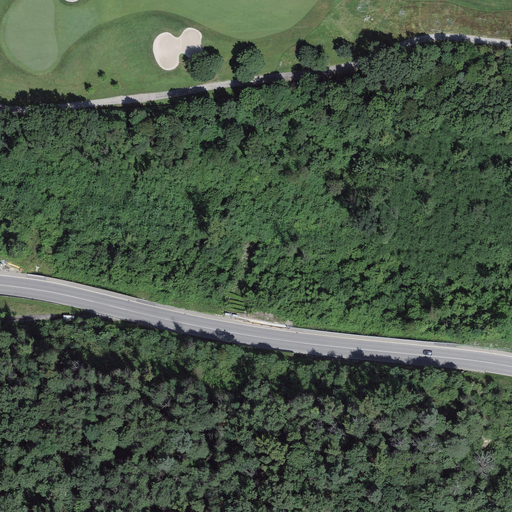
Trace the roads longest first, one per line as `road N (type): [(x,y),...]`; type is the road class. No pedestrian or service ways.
road 1 (track): [(0,107),(185,93),(366,61),(439,37),(511,42)]
road 2 (tertiary): [(511,366),(306,343),(0,284)]
road 3 (track): [(0,320),(125,309)]
